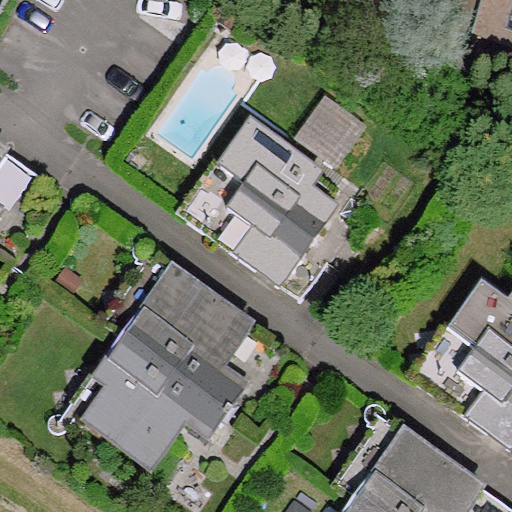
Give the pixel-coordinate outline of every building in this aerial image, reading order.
[(511,0),(451,0),(441,33),(511,55),(511,0)] [(334,93),(300,133),(337,164),(371,123),(334,93)] [(257,242),(239,268),(287,301),(344,218),(320,202),(333,183),(259,132),(227,179),(251,195),(231,224),(257,242)] [(0,170),(10,157),(0,149),(0,227),(4,222),(0,219),(0,170)] [(258,340),(175,282),(97,392),(109,400),(85,434),(158,485),(192,436),(218,455),(252,405),(225,387),(258,340)] [(487,401),(469,428),(511,456),(511,307),(489,292),(457,338),(481,355),(462,384),(487,401)] [(474,511),(487,495),(403,437),(350,511),(474,511)]
